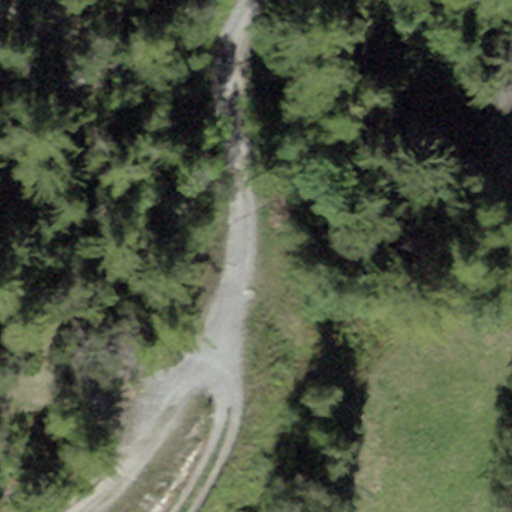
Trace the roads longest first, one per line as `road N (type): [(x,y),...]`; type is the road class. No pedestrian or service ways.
road 1 (track): [(254,0),(226,73),(246,241),(208,365)]
road 2 (track): [(208,365),(134,462),(83,511)]
road 3 (track): [(188,511),(222,438),(208,365)]
